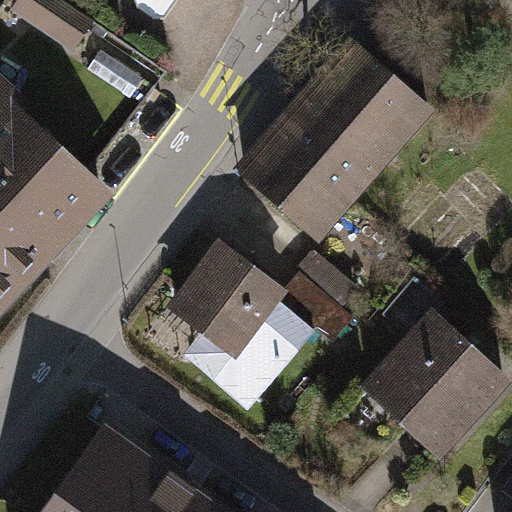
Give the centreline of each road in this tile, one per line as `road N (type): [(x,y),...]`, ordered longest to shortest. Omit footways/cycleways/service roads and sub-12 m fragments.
road 1 (residential): [(295,0),(58,329)]
road 2 (residential): [(58,329),(304,511)]
